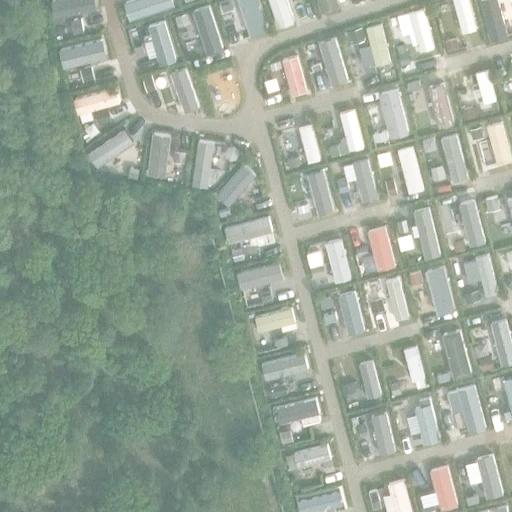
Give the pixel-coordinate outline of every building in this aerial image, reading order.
[(52,0),(56,16),(97,7),(95,0),(52,0)] [(132,17),(172,3),(171,0),(136,0),(128,3),(132,17)] [(243,0),(253,32),(267,27),(258,0),(243,0)] [(270,0),(279,24),(293,19),(286,0),(270,0)] [(338,0),(318,0),(322,11),(340,5),(338,0)] [(476,27),(469,0),(454,0),(463,31),(476,27)] [(506,37),(496,0),(478,0),(490,42),(506,37)] [(194,8),(208,50),(223,46),(210,3),(194,8)] [(434,46),(424,7),(410,11),(420,49),(434,46)] [(150,23),(161,61),(176,56),(165,19),(150,23)] [(388,61),(378,21),(364,25),(374,64),(388,61)] [(347,79),(335,35),(318,39),(330,84),(347,79)] [(68,60),(103,52),(100,38),(65,46),(68,60)] [(307,90),(297,53),(282,57),(291,94),(307,90)] [(171,72),(184,110),(200,104),(186,66),(171,72)] [(496,111),(485,67),(467,71),(478,115),(496,111)] [(453,120),(443,80),(427,85),(437,124),(453,120)] [(87,106),(118,97),(114,86),(84,94),(87,106)] [(408,131),(397,87),(379,92),(391,136),(408,131)] [(363,145),(353,107),(339,111),(349,149),(363,145)] [(511,159),(501,120),(486,124),(496,163),(511,159)] [(320,158),(311,122),(299,125),(308,161),(320,158)] [(127,123),(91,148),(100,162),(137,137),(127,123)] [(155,132),(149,171),(165,174),(171,135),(155,132)] [(467,176),(455,133),(440,137),(452,180),(467,176)] [(208,187),(213,142),(196,140),(190,185),(208,187)] [(423,187),(411,145),(395,149),(407,192),(423,187)] [(376,196),(365,158),(351,162),(362,200),(376,196)] [(228,204),(258,170),(245,159),(215,193),(228,204)] [(331,209),(322,171),(308,174),(317,212),(331,209)] [(485,240),(473,199),(457,204),(469,245),(485,240)] [(439,252),(427,207),(412,211),(424,256),(439,252)] [(228,242),(272,230),(267,213),(223,225),(228,242)] [(394,263),(384,223),(366,227),(376,268),(394,263)] [(350,276),(339,238),(324,242),(335,281),(350,276)] [(498,290),(488,250),(474,254),(484,294),(498,290)] [(240,288),(284,276),(279,259),(235,271),(240,288)] [(453,308),(441,264),(425,269),(437,312),(453,308)] [(409,315),(398,276),(383,281),(394,319),(409,315)] [(363,328),(352,290),(337,294),(347,332),(363,328)] [(257,329),(297,319),(293,305),(253,316),(257,329)] [(511,360),(511,343),(506,318),(490,322),(500,364),(511,360)] [(469,371),(457,328),(441,332),(453,376),(469,371)] [(425,377),(417,344),(401,347),(410,381),(425,377)] [(264,379),(308,367),(304,350),(259,362),(264,379)] [(380,393),(371,360),(358,363),(367,397),(380,393)] [(511,373),(501,377),(511,417),(511,373)] [(484,426),(472,383),(456,388),(468,431),(484,426)] [(278,421),(319,411),(315,394),(274,404),(278,421)] [(439,439),(429,401),(413,406),(422,443),(439,439)] [(394,449),(385,412),(368,416),(378,453),(394,449)] [(298,466),(331,457),(327,443),(295,452),(298,466)] [(502,492),(492,452),(475,456),(486,496),(502,492)] [(457,503),(446,465),(428,470),(439,508),(457,503)] [(411,511),(402,479),(386,483),(393,511),(411,511)] [(300,511),(305,511),(342,502),(339,489),(298,499),(300,511)]
